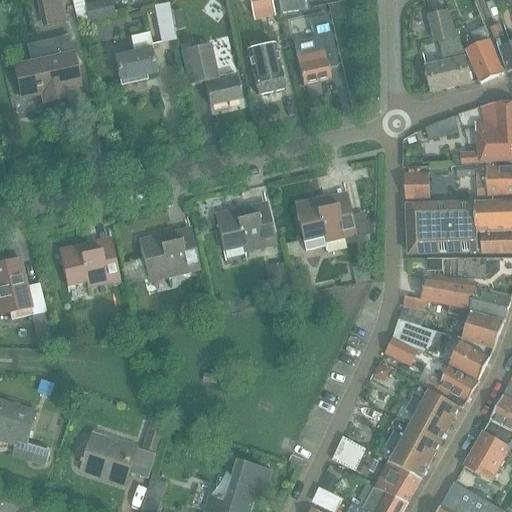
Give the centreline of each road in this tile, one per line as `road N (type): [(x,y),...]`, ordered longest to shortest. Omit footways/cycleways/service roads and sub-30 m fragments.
road 1 (residential): [(297,511),(378,335),(390,289),(395,124)]
road 2 (residential): [(0,217),(395,124)]
road 3 (residential): [(420,511),(502,364),(511,331)]
road 4 (residential): [(395,124),(392,1)]
road 5 (residential): [(395,124),(511,92)]
